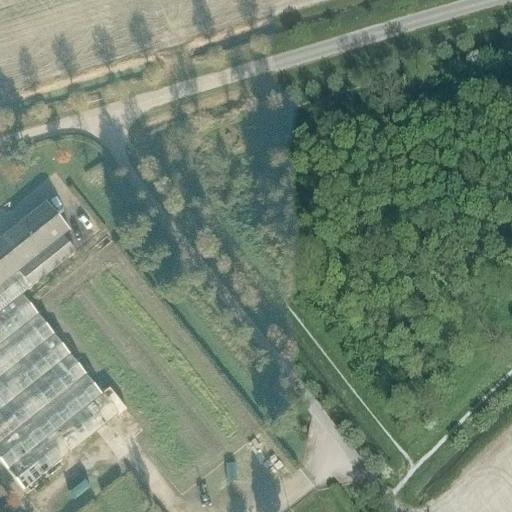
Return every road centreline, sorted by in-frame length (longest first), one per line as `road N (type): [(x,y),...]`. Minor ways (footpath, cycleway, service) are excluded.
road 1 (unclassified): [(395,511),(118,159),(102,114)]
road 2 (unclassified): [(102,114),(493,0)]
